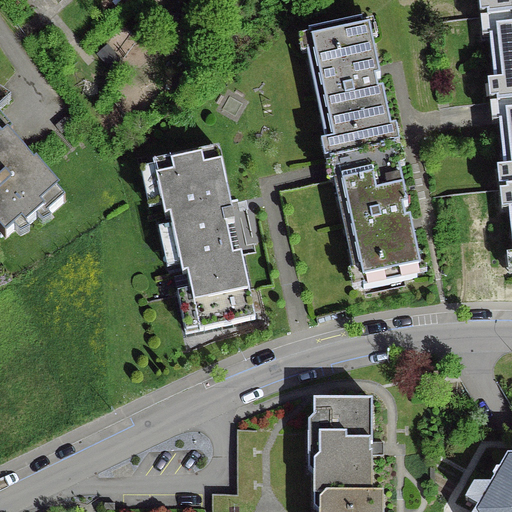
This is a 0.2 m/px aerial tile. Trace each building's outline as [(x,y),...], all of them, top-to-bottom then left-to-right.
[(485,14),(486,18),(511,14),(511,0),(488,0),(490,14),(485,14)] [(495,104),(511,102),(511,14),(486,18),(486,21),(491,21),(493,36),(488,37),(493,85),(498,84),(500,100),(495,101),(495,104)] [(380,91),(376,92),(373,80),(378,79),(370,40),(356,42),(353,27),(360,25),(360,21),(306,33),(307,37),(314,35),(318,51),(304,54),(324,144),(337,141),(340,156),(327,159),(328,163),(393,149),(392,145),(379,148),(375,132),(389,130),(380,91)] [(0,125),(3,129),(9,125),(10,126),(13,124),(0,107),(0,102),(11,93),(0,84),(0,125)] [(511,102),(495,104),(496,108),(501,107),(502,123),(497,123),(503,171),(508,171),(509,186),(504,187),(505,190),(511,189),(511,102)] [(0,220),(7,228),(15,222),(21,227),(30,225),(27,218),(36,211),(43,218),(52,213),(49,208),(65,192),(56,183),(60,180),(38,153),(33,154),(10,126),(9,125),(3,129),(0,125),(0,220)] [(345,179),(332,181),(351,272),(364,269),(368,284),(360,286),(361,290),(415,279),(414,275),(406,276),(403,261),(416,258),(408,219),(403,220),(401,208),(405,207),(397,168),(384,171),(380,155),(394,152),(393,149),(328,163),(329,166),(342,164),(345,179)] [(174,294),(183,335),(253,320),(239,256),(223,259),(214,220),(199,224),(196,211),(228,204),(216,150),(151,164),(162,218),(167,217),(180,276),(185,275),(189,291),(174,294)] [(222,226),(232,224),(230,214),(220,216),(222,226)] [(370,495),(370,403),(312,403),(312,419),(318,419),(318,437),(306,437),(306,459),(318,459),(318,476),(312,476),(312,495),(370,495)] [(511,511),(511,456),(505,457),(492,481),(497,484),(497,486),(472,486),(463,501),(465,502),(466,501),(476,507),(473,511),(511,511)] [(370,496),(370,495),(312,495),(312,497),(324,497),(323,511),(380,511),(381,496),(370,496)]
